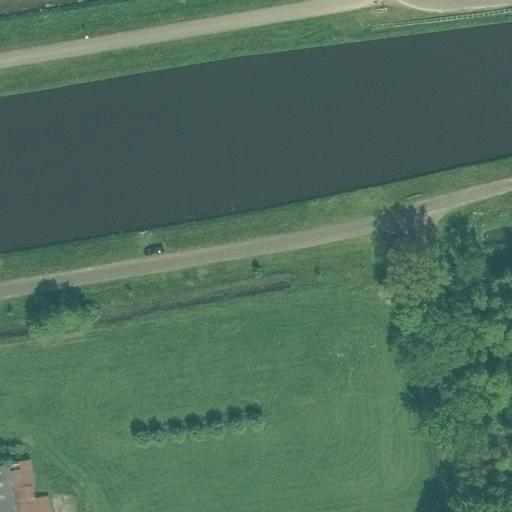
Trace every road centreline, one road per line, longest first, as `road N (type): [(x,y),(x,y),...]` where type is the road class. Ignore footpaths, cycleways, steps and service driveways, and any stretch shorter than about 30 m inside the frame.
road 1 (unclassified): [(0,289),(413,211)]
road 2 (unclassified): [(463,511),(413,211)]
